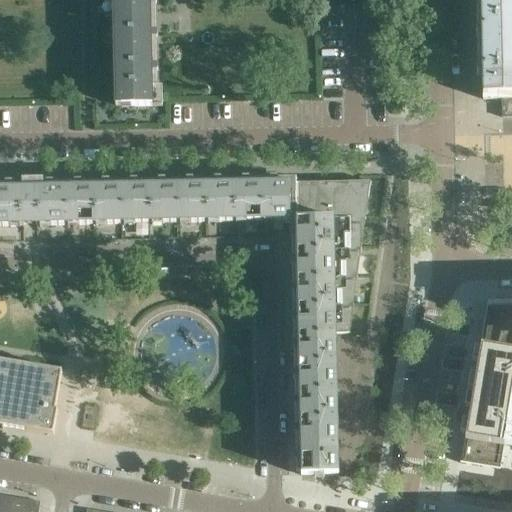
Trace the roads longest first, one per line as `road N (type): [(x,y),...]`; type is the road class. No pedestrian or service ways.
road 1 (residential): [(0,261),(269,261),(275,511)]
road 2 (residential): [(443,130),(0,145)]
road 3 (residential): [(405,491),(446,268)]
road 4 (residential): [(208,503),(70,479)]
road 5 (residential): [(446,268),(443,130)]
road 6 (residential): [(443,130),(441,0)]
